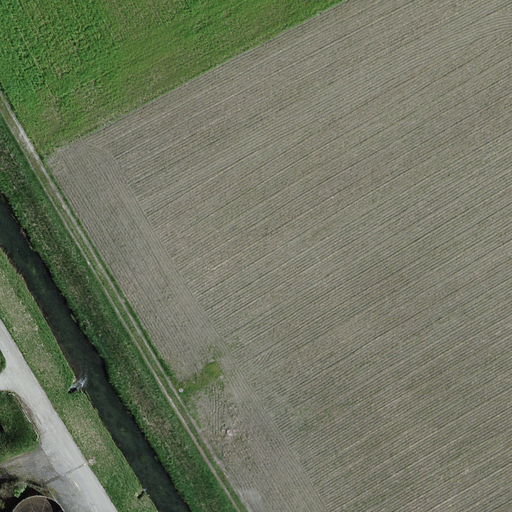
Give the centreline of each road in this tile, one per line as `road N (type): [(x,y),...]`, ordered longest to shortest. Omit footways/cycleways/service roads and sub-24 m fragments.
road 1 (track): [(244,511),(0,91)]
road 2 (unclassified): [(0,334),(105,511)]
